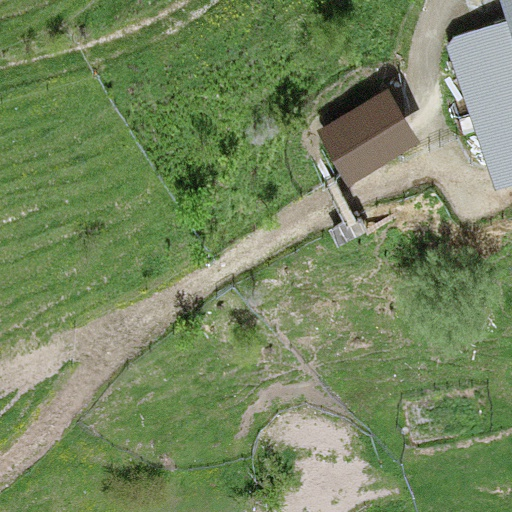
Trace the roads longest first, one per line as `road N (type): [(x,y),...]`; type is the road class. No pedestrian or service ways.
road 1 (track): [(511,193),(473,204),(427,97),(426,55),(442,0)]
road 2 (track): [(209,0),(151,31),(0,75)]
